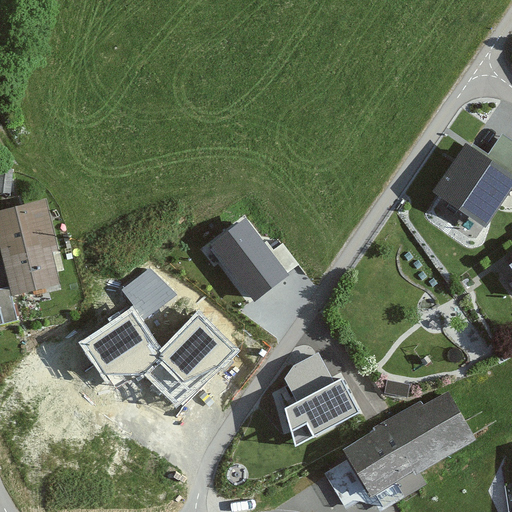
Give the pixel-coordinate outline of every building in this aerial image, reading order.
[(511,175),(465,144),(437,187),(485,218),(511,177),(511,175)] [(40,207),(0,214),(0,279),(4,299),(57,289),(40,207)] [(285,268),(244,216),(214,239),(256,292),(285,268)] [(122,290),(133,305),(78,342),(113,390),(144,371),(177,407),(239,351),(198,311),(162,348),(143,322),(177,294),(151,268),(122,290)] [(2,293),(0,292),(0,325),(10,323),(2,293)] [(297,402),(285,408),(296,446),(360,412),(343,379),(334,383),(318,353),(294,365),(285,379),(297,402)] [(473,439),(442,389),(337,455),(368,504),(473,439)]
